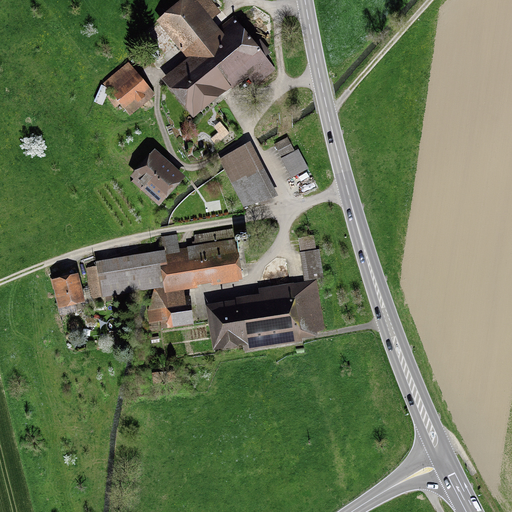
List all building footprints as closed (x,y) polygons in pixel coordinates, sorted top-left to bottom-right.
[(221,39),(213,29),(206,20),(219,10),(211,0),(177,0),(155,17),(191,63),(221,39)] [(221,39),(191,63),(166,81),(192,114),(244,73),(251,82),(273,66),(232,14),(213,29),(221,39)] [(153,90),(126,58),(101,80),(109,89),(105,93),(119,109),(122,106),(128,112),(153,90)] [(274,145),(281,158),(294,151),(287,138),(274,145)] [(276,192),(248,139),(217,156),(241,203),(270,196),(276,192)] [(184,174),(153,146),(131,170),(131,180),(158,204),(184,174)] [(297,149),(294,151),(281,158),(292,177),(308,169),(297,149)] [(240,278),(232,224),(192,231),(193,243),(178,245),(176,231),(162,233),(164,247),(94,258),(95,263),(84,264),(89,296),(148,288),(152,316),(160,315),(162,328),(192,321),(187,292),(183,293),(182,287),(240,278)] [(305,281),(323,277),(316,236),(298,239),(305,281)] [(77,271),(50,278),(57,306),(84,299),(77,271)] [(315,282),(259,291),(261,301),(210,309),(216,345),(323,327),(315,282)]
